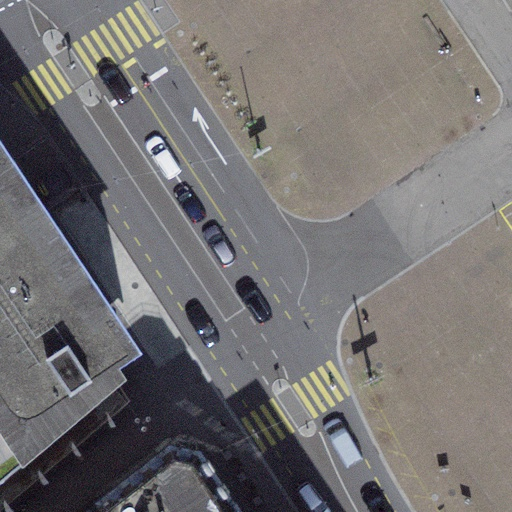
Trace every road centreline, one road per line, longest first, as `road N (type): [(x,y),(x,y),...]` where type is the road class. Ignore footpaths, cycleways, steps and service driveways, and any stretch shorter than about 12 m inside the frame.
road 1 (secondary): [(256,341),(36,0)]
road 2 (residential): [(511,155),(256,341)]
road 3 (secondary): [(361,511),(256,341)]
